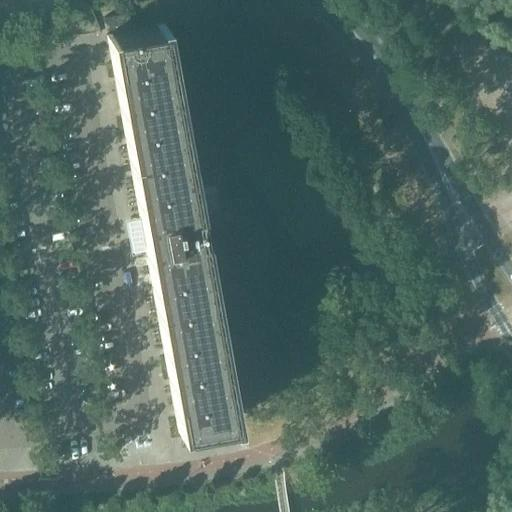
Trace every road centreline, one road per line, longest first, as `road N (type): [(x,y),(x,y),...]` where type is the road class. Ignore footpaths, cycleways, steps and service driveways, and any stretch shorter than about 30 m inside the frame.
road 1 (secondary): [(428,137),(456,229),(511,336)]
road 2 (secondary): [(428,137),(317,0)]
road 3 (secondary): [(511,273),(428,137)]
